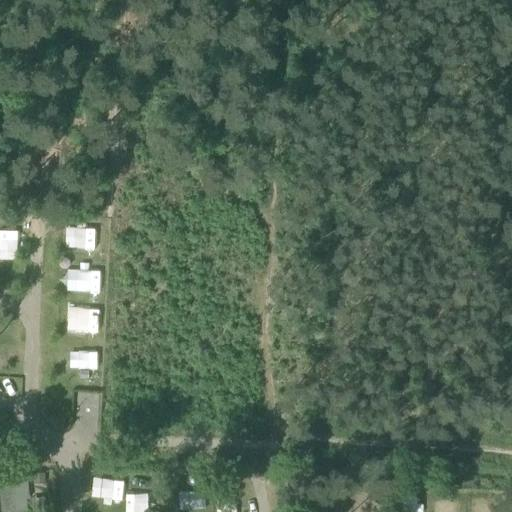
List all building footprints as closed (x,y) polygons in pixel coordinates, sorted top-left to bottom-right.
[(95,366),(95,347),(77,346),(76,365),(95,366)] [(74,410),(74,393),(54,392),(53,410),(74,410)] [(45,484),(44,474),(34,475),(34,485),(45,484)] [(28,511),(27,479),(0,480),(0,511),(28,511)] [(214,511),(237,511),(236,498),(213,502),(214,511)] [(469,511),(487,511),(488,499),(470,499),(469,511)] [(431,511),(452,511),(453,503),(433,502),(431,511)]
